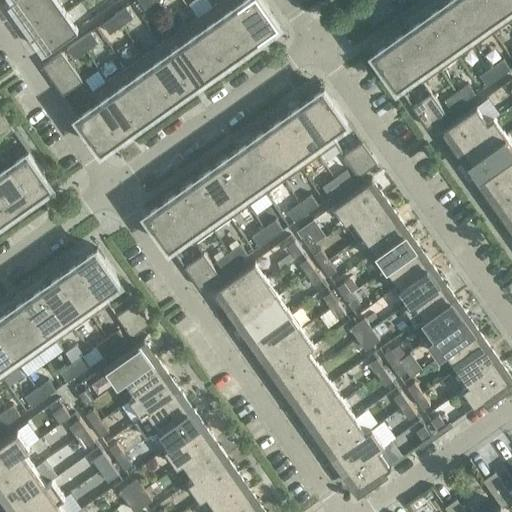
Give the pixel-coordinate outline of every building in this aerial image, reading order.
[(11,0),(11,1),(20,14),(22,12),(24,16),(47,0),(11,0)] [(66,12),(57,0),(47,0),(24,16),(24,17),(25,16),(27,20),(25,21),(34,34),(66,12)] [(237,0),(221,0),(214,6),(244,48),(261,36),(238,3),(239,2),(237,0)] [(263,0),(242,0),(239,2),(238,3),(261,36),(280,23),(263,0)] [(493,32),(470,0),(448,0),(446,2),(476,44),(493,32)] [(511,20),(497,0),(470,0),(493,32),(511,20)] [(511,18),(511,0),(497,0),(511,20),(511,18)] [(476,44),(446,2),(428,14),(458,57),(476,44)] [(133,16),(126,6),(114,15),(121,24),(133,16)] [(244,48),(214,6),(196,18),(226,61),(244,48)] [(78,29),(66,12),(34,34),(44,47),(46,46),(48,49),(46,50),(47,51),(78,29)] [(458,57),(428,14),(410,27),(440,69),(458,57)] [(121,24),(114,15),(102,23),(109,33),(121,24)] [(226,61),(196,18),(178,30),(208,73),(226,61)] [(440,69),(410,27),(393,39),(416,72),(415,73),(422,82),(440,69)] [(208,73),(178,30),(161,43),(191,86),(208,73)] [(98,41),(91,31),(79,40),(86,49),(98,41)] [(416,72),(393,39),(374,52),(398,85),(415,73),(416,72)] [(86,49),(79,40),(67,48),(74,58),(86,49)] [(191,86),(161,43),(143,55),(173,98),(191,86)] [(83,81),(62,51),(43,65),(64,94),(83,81)] [(173,98),(143,55),(125,68),(155,111),(173,98)] [(504,59),(492,67),(499,77),(511,69),(504,59)] [(499,77),(492,67),(480,76),(487,85),(499,77)] [(155,111),(125,68),(108,80),(138,123),(155,111)] [(138,123),(108,80),(89,93),(96,103),(97,102),(120,135),(138,123)] [(469,84),(457,92),(463,102),(475,93),(469,84)] [(348,120),(325,87),(306,100),(330,133),(330,132),(348,120)] [(431,92),(412,106),(427,127),(447,114),(431,92)] [(463,102),(457,92),(445,101),(451,110),(463,102)] [(330,133),(306,100),(289,112),(319,155),(337,142),(330,132),(330,133)] [(97,102),(96,103),(79,115),(102,148),(120,135),(97,102)] [(478,105),(477,104),(444,127),(446,129),(446,128),(457,143),(488,121),(477,105),(478,105)] [(0,139),(14,129),(0,109),(0,139)] [(319,155),(289,112),(271,125),(301,167),(319,155)] [(494,117),(488,121),(457,143),(469,160),(506,134),(494,117)] [(301,167),(271,125),(254,137),(284,180),(301,167)] [(511,155),(511,142),(506,134),(469,160),(481,177),(511,155)] [(284,180),(254,137),(236,150),(266,192),(284,180)] [(378,162),(363,141),(344,154),(359,176),(378,162)] [(52,183),(29,150),(11,163),(34,196),(52,183)] [(266,192),(236,150),(218,162),(248,205),(266,192)] [(511,155),(481,177),(493,195),(511,181),(511,155)] [(248,205),(218,162),(201,175),(231,217),(248,205)] [(11,163),(0,170),(0,185),(16,208),(34,196),(11,163)] [(347,170),(335,178),(342,188),(354,179),(347,170)] [(231,217),(201,175),(183,187),(213,230),(231,217)] [(342,188),(335,178),(323,187),(330,196),(342,188)] [(373,180),(372,178),(333,205),(334,206),(346,222),(383,196),(372,180),(373,180)] [(511,203),(511,181),(493,195),(504,210),(511,203)] [(0,219),(16,208),(0,185),(0,219)] [(213,230),(183,187),(165,199),(188,232),(188,233),(194,243),(213,230)] [(312,195),(300,203),(307,213),(318,204),(312,195)] [(395,212),(383,196),(346,222),(358,239),(363,235),(395,212)] [(188,232),(165,199),(147,212),(170,245),(188,233),(188,232)] [(307,213),(300,203),(288,212),(295,221),(307,213)] [(407,229),(395,212),(363,235),(375,251),(407,229)] [(277,220),(265,228),(271,238),(283,229),(277,220)] [(271,238),(265,228),(253,236),(259,246),(271,238)] [(418,246),(407,229),(375,251),(387,268),(418,246)] [(309,231),(302,236),(309,247),(317,242),(309,231)] [(303,252),(295,241),(288,246),(295,257),(303,252)] [(241,244),(229,253),(236,262),(248,254),(241,244)] [(430,263),(418,246),(387,268),(399,285),(430,263)] [(121,280),(98,247),(79,260),(102,293),(103,293),(121,280)] [(321,248),(314,253),(321,264),(328,259),(321,248)] [(204,253),(185,266),(200,288),(219,274),(204,253)] [(236,262),(229,253),(217,261),(224,271),(236,262)] [(315,269),(307,258),(300,263),(307,274),(315,269)] [(336,270),(328,259),(321,264),(329,275),(336,270)] [(102,293),(79,260),(61,273),(92,315),(110,302),(103,293),(102,293)] [(256,261),(255,260),(216,287),(218,289),(219,289),(229,304),(267,278),(255,261),(256,261)] [(442,279),(430,263),(399,285),(410,301),(442,279)] [(322,279),(315,269),(307,274),(315,285),(322,279)] [(92,315),(61,273),(44,285),(74,328),(92,315)] [(279,295),(267,278),(229,304),(241,321),(279,295)] [(454,296),(442,279),(410,301),(405,306),(416,322),(422,318),(454,296)] [(344,281),(337,286),(345,297),(352,292),(344,281)] [(74,328),(44,285),(26,297),(56,340),(74,328)] [(338,302),(330,291),(323,296),(331,307),(338,302)] [(360,303),(352,292),(345,297),(352,308),(360,303)] [(290,311),(279,295),(241,321),(253,338),(290,311)] [(465,313),(454,296),(422,318),(434,335),(465,313)] [(56,340),(26,297),(9,310),(39,353),(56,340)] [(151,323),(136,301),(117,315),(132,336),(151,323)] [(346,313),(338,302),(331,307),(338,318),(346,313)] [(39,353),(9,310),(0,315),(0,335),(21,365),(39,353)] [(302,328),(290,311),(253,338),(265,354),(302,328)] [(477,329),(465,313),(434,335),(428,339),(440,356),(446,351),(477,329)] [(365,317),(357,322),(365,333),(372,328),(365,317)] [(365,333),(357,322),(350,327),(357,338),(365,333)] [(314,345),(302,328),(265,354),(276,371),(308,349),(314,345)] [(380,339),(372,328),(365,333),(372,344),(380,339)] [(489,346),(477,329),(446,351),(457,368),(489,346)] [(120,330),(108,338),(115,348),(127,340),(120,330)] [(372,344),(365,333),(357,338),(365,349),(372,344)] [(21,365),(0,335),(0,372),(3,377),(21,365)] [(115,348),(108,338),(96,347),(103,356),(115,348)] [(146,340),(144,338),(105,366),(106,367),(107,366),(119,383),(125,379),(156,357),(145,341),(146,340)] [(501,363),(489,346),(457,368),(469,385),(501,363)] [(391,348),(384,353),(392,364),(399,359),(391,348)] [(320,365),(308,349),(276,371),(288,388),(320,365)] [(406,354),(399,359),(407,370),(414,365),(406,354)] [(84,355),(73,363),(79,373),(91,364),(84,355)] [(167,372),(156,357),(125,379),(135,394),(167,372)] [(385,369),(377,358),(370,363),(378,374),(385,369)] [(407,370),(399,359),(392,364),(399,375),(407,370)] [(79,373),(73,363),(61,372),(67,381),(79,373)] [(511,380),(511,378),(501,363),(469,385),(463,389),(475,405),(474,406),(475,407),(511,380)] [(331,382),(320,365),(288,388),(300,404),(331,382)] [(393,379),(385,369),(378,374),(385,385),(393,379)] [(180,390),(167,372),(135,394),(130,398),(142,417),(148,412),(180,390)] [(49,380),(37,388),(44,398),(56,389),(49,380)] [(415,381),(408,387),(415,397),(423,392),(415,381)] [(343,399),(331,382),(300,404),(312,421),(343,399)] [(44,398),(37,388),(25,396),(32,406),(44,398)] [(87,388),(79,394),(87,404),(94,399),(87,388)] [(191,406),(180,390),(148,412),(159,428),(191,406)] [(409,402),(401,391),(394,396),(401,407),(409,402)] [(430,403),(423,392),(415,397),(423,408),(430,403)] [(355,415),(343,399),(312,421),(323,438),(355,415)] [(416,413),(409,402),(401,407),(409,418),(416,413)] [(14,405),(2,413),(9,423),(21,414),(14,405)] [(71,416),(63,405),(53,412),(61,423),(71,416)] [(202,422),(191,406),(159,428),(171,444),(202,422)] [(94,409),(86,414),(94,425),(101,419),(94,409)] [(0,428),(9,423),(2,413),(0,414),(0,428)] [(438,414),(431,420),(438,430),(446,425),(438,414)] [(367,432),(355,415),(323,438),(335,454),(367,432)] [(87,429),(80,419),(70,425),(77,436),(87,429)] [(109,430),(101,419),(94,425),(102,435),(109,430)] [(215,440),(202,422),(171,444),(165,448),(178,467),(183,462),(215,440)] [(432,435),(424,424),(417,429),(424,440),(432,435)] [(19,428),(18,427),(0,439),(0,465),(24,449),(29,445),(18,429),(19,428)] [(373,428),(367,432),(335,454),(347,471),(378,449),(384,445),(373,428)] [(95,440),(87,429),(77,436),(85,447),(95,440)] [(226,455),(215,440),(183,462),(194,478),(226,455)] [(117,442),(110,447),(117,458),(125,453),(117,442)] [(35,466),(24,449),(0,465),(0,482),(4,488),(35,466)] [(390,465),(378,449),(347,471),(359,488),(391,466),(391,465),(390,465)] [(111,463),(103,452),(93,459),(101,470),(111,463)] [(132,464),(125,453),(117,458),(125,469),(132,464)] [(239,474),(226,455),(194,478),(188,482),(201,500),(207,496),(239,474)] [(118,473),(111,463),(101,470),(109,480),(118,473)] [(47,483),(35,466),(4,488),(16,505),(47,483)] [(501,504),(503,507),(511,500),(511,495),(495,472),(484,480),(501,504)] [(249,489),(239,474),(207,496),(218,511),(249,489)] [(53,478),(47,483),(16,505),(20,511),(40,511),(59,499),(65,495),(53,478)] [(137,478),(130,483),(138,494),(145,488),(137,478)] [(138,494),(130,483),(120,490),(128,501),(138,494)] [(153,499),(145,488),(138,494),(145,504),(153,499)] [(253,511),(262,506),(249,489),(218,511),(216,511),(253,511)] [(145,504),(138,494),(128,501),(135,511),(145,504)] [(67,511),(59,499),(40,511),(67,511)] [(449,511),(466,511),(457,499),(446,507),(449,511)]
